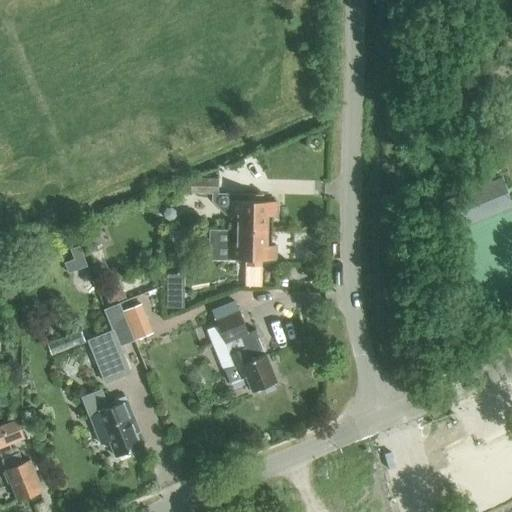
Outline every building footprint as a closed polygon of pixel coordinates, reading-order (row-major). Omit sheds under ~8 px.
[(511,204),(500,176),(439,202),(452,233),(511,207),(511,204)] [(218,179),(190,178),(190,194),(211,195),(211,201),(224,215),(229,215),(233,215),(233,230),(270,231),(271,216),(276,216),(276,202),(261,202),(262,195),(240,195),(217,194),(218,179)] [(233,231),(216,230),(215,259),(246,260),(246,266),(260,267),(260,260),(275,260),(275,246),(270,246),(270,231),(233,230),(233,231)] [(119,281),(102,287),(108,304),(125,298),(119,281)] [(16,288),(1,288),(1,298),(17,298),(16,288)] [(162,289),(162,311),(179,311),(179,289),(162,289)] [(234,302),(209,311),(213,323),(216,321),(238,312),(234,302)] [(119,303),(103,310),(112,332),(114,337),(116,336),(120,347),(134,341),(123,313),(119,303)] [(139,306),(123,313),(134,341),(151,334),(139,306)] [(225,343),(240,337),(247,334),(238,312),(216,321),(225,343)] [(105,383),(129,373),(114,337),(112,332),(87,342),(105,383)] [(173,335),(156,342),(166,363),(182,356),(173,335)] [(245,348),(240,337),(225,343),(230,354),(234,366),(224,370),(230,383),(245,377),(252,392),(276,382),(265,355),(250,361),(245,348)] [(124,396),(113,401),(115,405),(109,408),(100,389),(80,397),(88,417),(89,416),(101,445),(109,442),(115,457),(118,456),(120,459),(130,455),(128,452),(140,447),(135,433),(139,431),(124,396)] [(0,426),(0,447),(23,438),(16,420),(0,426)] [(506,444),(495,449),(509,487),(511,485),(511,435),(504,439),(506,444)] [(469,445),(449,454),(453,465),(450,466),(455,478),(458,477),(463,489),(483,480),(486,489),(500,483),(484,445),(472,450),(469,445)] [(430,447),(407,456),(426,502),(449,493),(430,447)] [(10,483),(17,501),(41,491),(29,461),(23,463),(19,453),(1,460),(5,472),(2,473),(7,484),(10,483)]
